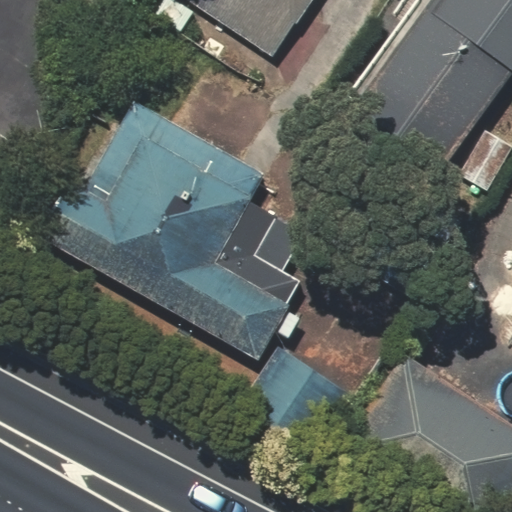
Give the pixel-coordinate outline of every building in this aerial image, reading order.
[(177,0),(177,2),(263,62),(306,0),(177,0)] [(511,0),(417,0),(345,103),(438,169),(500,80),(511,88),(511,0)] [(59,191),(29,245),(251,368),(260,351),(273,328),(254,317),(274,281),(252,269),(278,223),(242,203),(260,171),(130,99),(73,200),(59,191)] [(0,142),(0,198),(26,162),(0,142)] [(348,423),(324,465),(409,511),(495,511),(498,507),(511,482),(511,427),(385,357),(348,423)]
